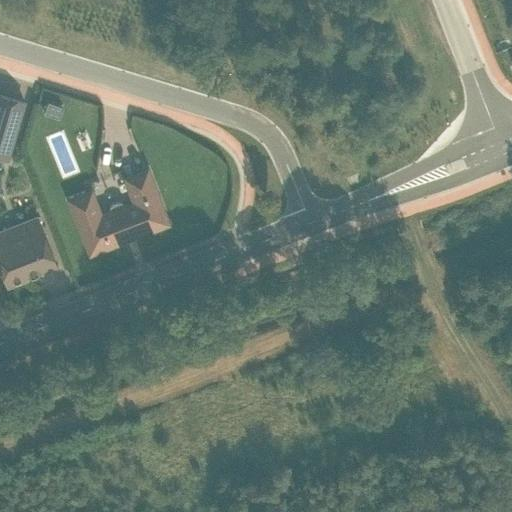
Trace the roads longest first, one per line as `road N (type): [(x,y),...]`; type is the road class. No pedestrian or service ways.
road 1 (tertiary): [(0,45),(249,124),(275,147),(308,223)]
road 2 (secondary): [(308,223),(0,343)]
road 3 (secondary): [(501,151),(308,223)]
road 4 (unclassified): [(446,0),(501,151)]
